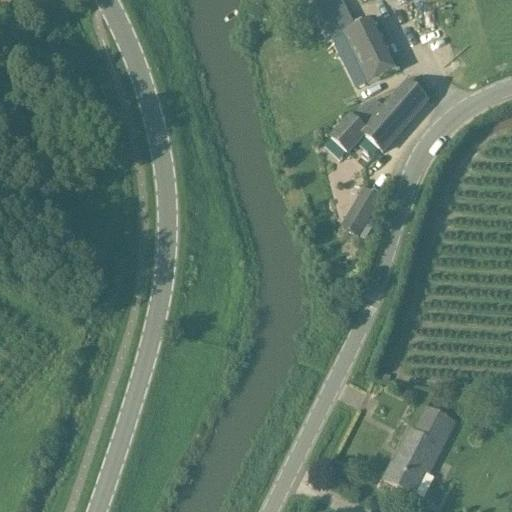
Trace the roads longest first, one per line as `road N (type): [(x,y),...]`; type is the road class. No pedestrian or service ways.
road 1 (tertiary): [(92,511),(133,396),(164,261),(163,186),(139,77),(105,0)]
road 2 (tertiary): [(269,511),(359,333),(417,149),(467,103),(511,83)]
